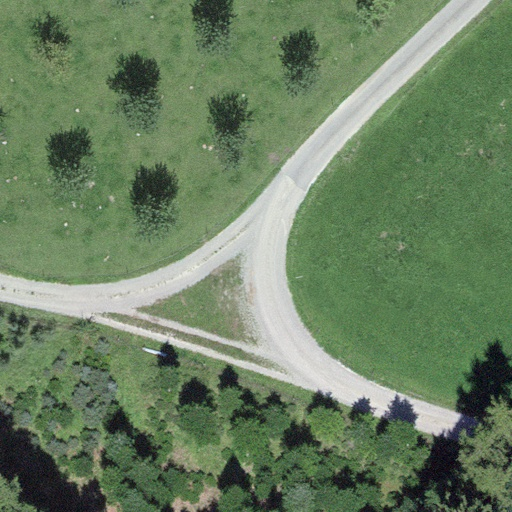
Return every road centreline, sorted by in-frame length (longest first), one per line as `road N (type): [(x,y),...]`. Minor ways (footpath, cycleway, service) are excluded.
road 1 (track): [(511,446),(337,394),(272,345),(250,291),(263,224),(328,144),(481,0)]
road 2 (track): [(337,394),(40,303)]
road 3 (track): [(263,224),(195,279),(110,300),(40,303),(0,292)]
